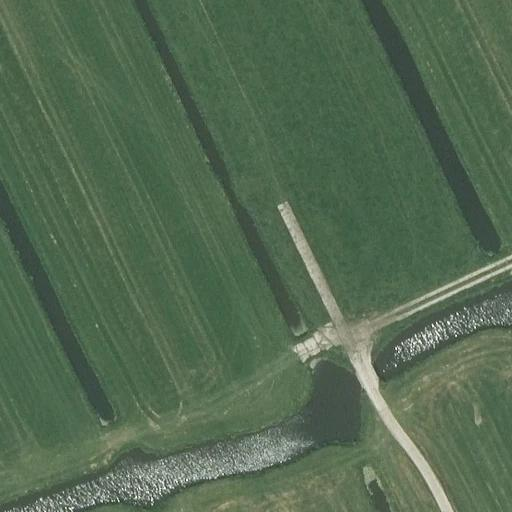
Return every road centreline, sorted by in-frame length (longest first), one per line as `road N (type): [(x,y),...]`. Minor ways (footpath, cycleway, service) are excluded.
road 1 (track): [(267,179),(359,360),(452,511)]
road 2 (track): [(267,179),(186,0)]
road 3 (track): [(350,341),(511,261)]
